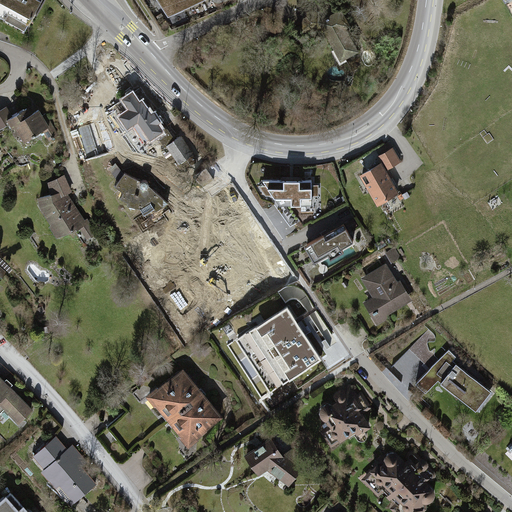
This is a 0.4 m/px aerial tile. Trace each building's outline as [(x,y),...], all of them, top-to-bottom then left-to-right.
[(0,0),(0,19),(24,33),(42,0),(0,0)] [(159,0),(168,17),(206,0),(159,0)] [(301,13),(302,34),(324,36),(341,64),(360,54),(348,31),(350,30),(340,11),(320,23),(320,14),(301,13)] [(132,94),(116,106),(122,115),(117,118),(126,131),(133,128),(145,145),(159,137),(166,147),(164,148),(178,168),(194,157),(181,137),(175,141),(166,128),(162,131),(159,125),(161,123),(155,114),(151,116),(142,102),(139,103),(132,94)] [(30,107),(5,122),(12,132),(15,130),(24,145),(43,134),(48,143),(59,137),(45,114),(42,115),(38,110),(34,112),(30,107)] [(401,164),(393,150),(378,158),(381,165),(359,177),(377,209),(401,196),(387,172),(401,164)] [(140,184),(124,176),(115,190),(123,195),(120,201),(126,204),(127,208),(138,211),(146,221),(167,205),(144,183),(140,184)] [(73,196),(64,178),(47,184),(50,198),(38,200),(39,210),(57,238),(80,230),(86,240),(94,236),(68,198),(73,196)] [(311,180),(262,181),(279,206),(311,205),(311,180)] [(227,208),(201,242),(240,272),(257,250),(236,234),(245,221),(227,208)] [(353,242),(344,225),(304,246),(314,263),(328,255),(330,259),(343,252),(341,248),(353,242)] [(386,265),(361,280),(372,299),(365,306),(376,327),(392,320),(390,315),(413,303),(400,282),(398,283),(386,265)] [(287,307),(237,339),(270,391),(321,359),(287,307)] [(417,384),(426,395),(439,383),(477,413),(491,392),(454,362),(457,358),(450,352),(417,384)] [(224,416),(185,367),(147,396),(189,445),(224,416)] [(301,387),(314,379),(308,371),(296,379),(301,387)] [(32,410),(0,378),(0,408),(18,425),(32,410)] [(322,437),(331,449),(356,434),(358,436),(372,428),(364,413),(371,408),(363,394),(358,396),(351,385),(334,396),(337,402),(330,406),(325,407),(321,410),(320,415),(322,420),(325,424),(331,431),(322,437)] [(271,436),(244,453),(259,476),(268,470),(289,486),(303,469),(283,456),(271,436)] [(67,449),(56,437),(33,456),(44,470),(41,472),(70,507),(97,485),(82,467),(87,463),(72,445),(67,449)] [(378,463),(362,479),(379,496),(385,491),(388,494),(386,498),(391,500),(394,498),(399,504),(392,511),(422,511),(426,509),(427,503),(432,501),(434,499),(436,492),(433,486),(430,482),(399,455),(396,453),(391,452),(389,454),(385,455),(384,457),(383,462),(378,463)] [(18,510),(4,496),(0,499),(0,511),(28,511),(22,506),(18,510)]
